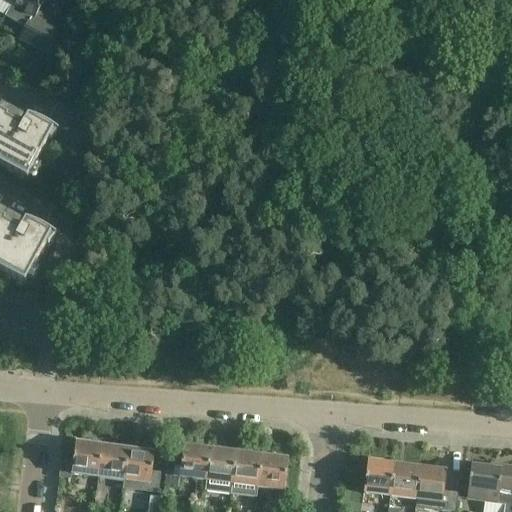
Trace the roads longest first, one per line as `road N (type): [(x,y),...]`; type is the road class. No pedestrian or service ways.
road 1 (residential): [(331,418),(40,395)]
road 2 (residential): [(511,430),(331,418)]
